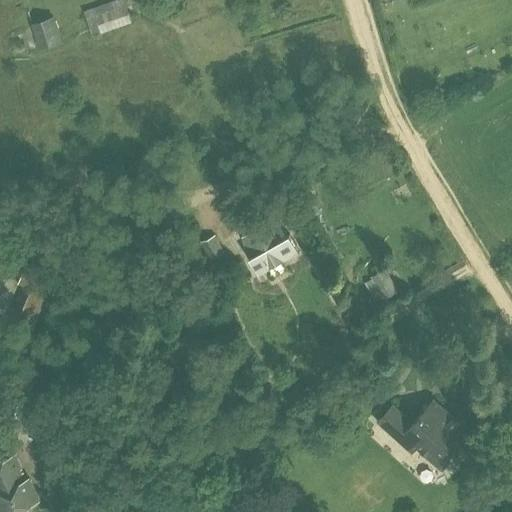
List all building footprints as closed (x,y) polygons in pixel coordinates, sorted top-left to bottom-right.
[(114,0),(84,10),(90,27),(130,13),(125,0),(114,0)] [(31,24),(39,48),(62,41),(55,17),(31,24)] [(274,217),(246,233),(251,243),(248,244),(254,254),(249,256),(258,271),(298,249),(289,233),(285,236),(274,217)] [(202,241),(215,268),(229,260),(216,234),(202,241)] [(25,286),(49,296),(58,275),(27,263),(18,283),(25,286)] [(368,276),(381,299),(399,290),(387,267),(368,276)] [(382,309),(390,324),(414,310),(405,295),(382,309)] [(40,319),(23,312),(19,323),(35,330),(40,319)] [(170,349),(188,380),(211,366),(193,335),(170,349)] [(418,446),(442,467),(461,446),(473,456),(487,440),(470,425),(467,428),(435,399),(414,423),(394,405),(379,422),(412,452),(418,446)] [(0,511),(13,511),(40,499),(30,477),(26,479),(15,455),(0,462),(0,511)] [(44,507),(46,511),(71,511),(65,497),(44,507)]
